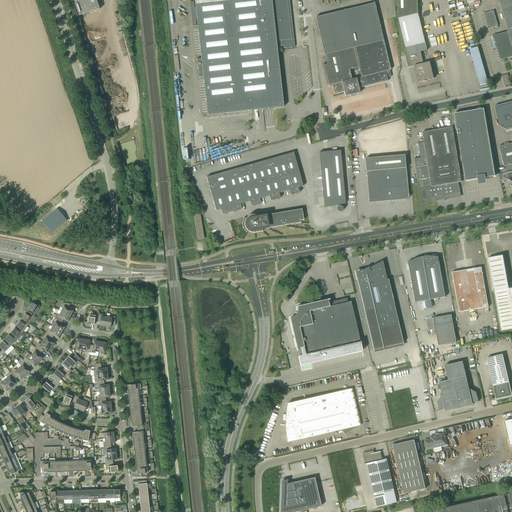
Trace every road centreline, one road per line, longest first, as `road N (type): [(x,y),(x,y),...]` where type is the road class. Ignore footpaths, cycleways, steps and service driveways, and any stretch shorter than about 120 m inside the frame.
road 1 (residential): [(260,511),(266,463),(511,407)]
road 2 (unclassified): [(109,265),(112,189),(54,0)]
road 3 (secondary): [(257,258),(511,215)]
road 4 (tertiary): [(225,511),(226,458),(261,358),(262,311)]
road 5 (unclassified): [(320,136),(511,92)]
road 6 (residential): [(1,483),(127,479)]
road 7 (residential): [(120,423),(111,338),(75,329)]
